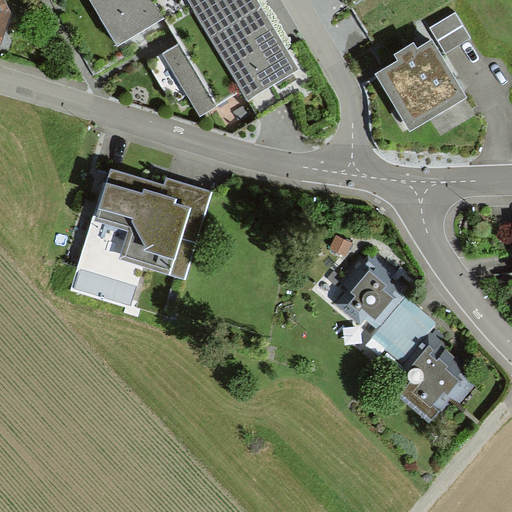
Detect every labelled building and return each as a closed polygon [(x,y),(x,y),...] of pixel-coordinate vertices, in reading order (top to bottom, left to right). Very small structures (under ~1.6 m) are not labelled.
[(0,0),(0,46),(12,15),(4,0),(0,0)] [(87,0),(117,48),(162,21),(149,0),(87,0)] [(184,0),(193,16),(243,95),(246,102),(299,72),(255,0),(184,0)] [(455,11),(430,26),(445,52),(471,37),(455,11)] [(161,56),(202,120),(243,95),(193,16),(168,32),(177,46),(169,50),(161,56)] [(399,61),(378,73),(410,127),(464,95),(456,81),(433,42),(418,51),(414,43),(395,55),(399,61)] [(184,273),(213,188),(167,173),(165,179),(110,161),(92,215),(128,227),(119,251),(184,273)] [(352,241),(336,233),(330,245),(346,253),(352,241)] [(403,357),(437,319),(407,292),(398,285),(393,290),(389,286),(383,281),(393,270),(371,251),(345,279),(351,285),(338,299),(359,318),(368,307),(383,321),(374,331),(403,357)] [(452,392),(461,400),(474,385),(447,361),(449,358),(439,350),(437,353),(430,347),(433,344),(430,341),(405,369),(410,374),(397,388),(430,417),(452,392)]
